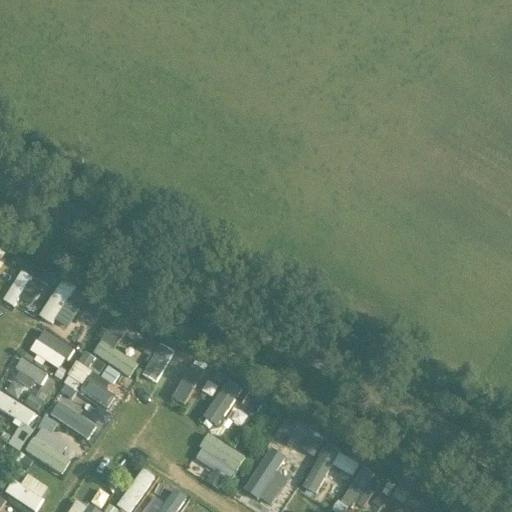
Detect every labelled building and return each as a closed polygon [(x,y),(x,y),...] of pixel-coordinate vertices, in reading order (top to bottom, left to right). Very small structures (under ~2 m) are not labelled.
[(18,271),(1,302),(12,308),(30,277),(18,271)] [(57,285),(37,318),(50,326),(70,294),(57,285)] [(100,341),(114,350),(124,336),(110,326),(100,341)] [(64,361),(52,353),(59,344),(43,331),(29,350),(56,371),(64,361)] [(97,343),(90,357),(130,377),(138,364),(97,343)] [(157,344),(145,379),(163,385),(175,351),(157,344)] [(41,390),(46,371),(18,364),(13,382),(41,390)] [(63,383),(76,392),(89,372),(76,364),(63,383)] [(185,408),(202,371),(188,364),(171,402),(185,408)] [(88,375),(79,393),(109,408),(115,397),(102,390),(106,384),(88,375)] [(15,400),(23,389),(12,382),(5,393),(15,400)] [(218,430),(240,399),(223,387),(201,418),(218,430)] [(0,411),(27,428),(35,416),(0,394),(0,411)] [(58,400),(48,413),(86,442),(97,429),(58,400)] [(279,425),(274,440),(294,446),(299,432),(279,425)] [(41,429),(35,440),(61,455),(67,444),(41,429)] [(207,435),(192,459),(212,472),(206,482),(221,491),(242,458),(207,435)] [(34,439),(25,452),(61,477),(70,464),(34,439)] [(285,463),(291,447),(273,441),(268,457),(285,463)] [(317,495),(337,458),(322,450),(302,487),(317,495)] [(269,458),(242,496),(254,505),(282,467),(269,458)] [(116,509),(120,511),(134,511),(154,478),(139,470),(116,509)] [(373,476),(363,470),(340,504),(351,511),(354,505),(363,511),(378,487),(370,481),(373,476)] [(20,487),(13,481),(5,492),(30,511),(34,511),(49,492),(28,476),(20,487)] [(171,501),(165,496),(154,511),(177,511),(185,502),(175,495),(171,501)] [(68,511),(92,511),(77,500),(68,511)]
